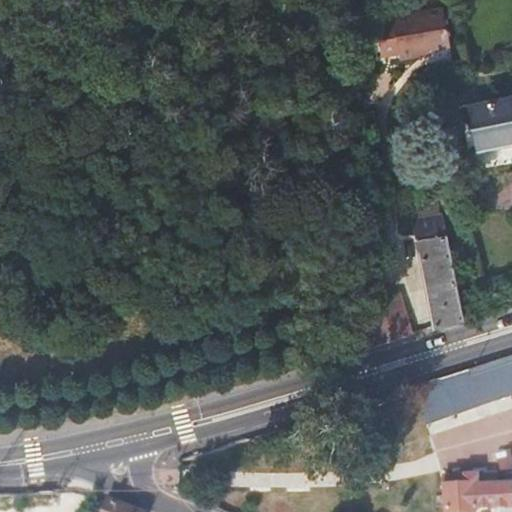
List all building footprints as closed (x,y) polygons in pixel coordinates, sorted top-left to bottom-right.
[(414,44),(415,51),(449,46),(444,9),(421,12),(409,13),(414,44)] [(398,53),(415,51),(414,44),(409,13),(393,15),(393,19),(390,19),(378,35),(381,53),(397,51),(398,53)] [(511,95),(461,104),(470,149),(511,141),(511,95)] [(435,325),(460,317),(443,213),(415,218),(424,269),(435,325)] [(374,344),(412,334),(400,292),(360,305),(370,331),(374,344)] [(349,353),(347,349),(345,337),(333,341),(337,355),(349,353)] [(511,358),(470,372),(444,381),(454,408),(480,401),(511,390),(511,358)] [(447,389),(434,394),(443,420),(456,415),(447,389)] [(511,478),(510,479),(510,481),(496,482),(495,471),(444,474),(444,483),(443,483),(445,511),(463,511),(474,511),(473,506),(494,505),(511,503),(511,478)] [(134,511),(104,501),(99,511),(134,511)] [(511,511),(511,503),(494,505),(495,511),(500,510),(500,511),(511,511)]
